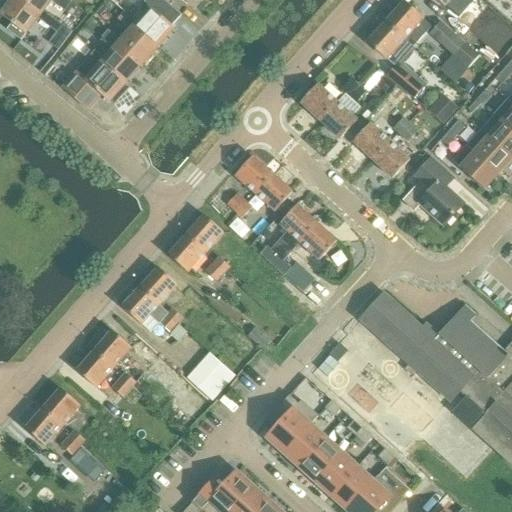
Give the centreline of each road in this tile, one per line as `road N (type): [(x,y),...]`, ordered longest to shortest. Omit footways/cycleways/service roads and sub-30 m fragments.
road 1 (unclassified): [(0,396),(171,209)]
road 2 (residential): [(232,431),(398,251)]
road 3 (residential): [(109,151),(246,0)]
road 4 (residential): [(253,121),(398,251)]
road 5 (residential): [(253,121),(360,0)]
road 6 (residential): [(109,151),(0,61)]
road 7 (residential): [(398,251),(424,270),(453,270),(511,215)]
road 8 (residential): [(171,209),(253,121)]
